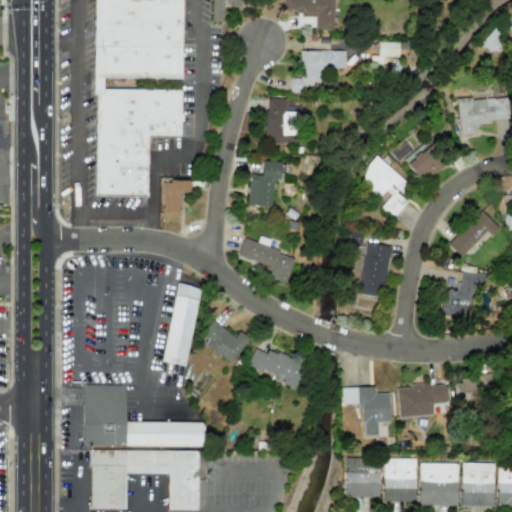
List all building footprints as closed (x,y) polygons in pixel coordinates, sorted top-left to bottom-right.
[(179,78),(179,0),(91,0),(91,95),(93,95),(93,195),(145,196),(145,136),(178,136),(178,89),(101,89),(101,77),(179,78)] [(222,21),(221,2),(228,2),(229,7),(236,7),(235,0),(210,0),(211,21),(222,21)] [(331,0),(283,0),(283,11),(314,12),(313,29),(331,30),(331,0)] [(481,35),(480,50),(499,50),(499,28),(488,28),(488,35),(481,35)] [(376,56),(369,55),(369,64),(382,64),(382,56),(396,56),(396,42),(376,41),(376,56)] [(343,68),(343,50),(299,50),(299,77),(287,77),(287,92),(309,92),(309,81),(323,81),(323,68),(343,68)] [(505,96),(454,100),(457,135),(474,133),(474,122),(507,120),(505,96)] [(402,160),(421,183),(445,163),(427,141),(402,160)] [(355,180),(377,197),(379,194),(385,199),(379,206),(392,216),(406,200),(397,193),(406,182),(375,157),(355,180)] [(278,162),(259,161),(258,175),(247,174),(245,205),(269,206),(270,181),(277,181),(278,162)] [(160,212),(177,212),(178,192),(187,192),(187,181),(161,180),(160,212)] [(511,189),(510,189),(511,215),(503,215),(503,227),(511,227),(511,189)] [(489,236),(496,227),(477,209),(445,244),(459,257),(483,231),(489,236)] [(284,283),(292,255),(240,239),(236,255),(268,265),(264,277),(284,283)] [(388,246),(363,241),(355,294),(380,298),(388,246)] [(471,285),(482,287),(483,274),(458,271),(456,290),(440,288),(437,315),(467,319),(471,285)] [(503,299),(511,297),(511,299),(511,298),(511,278),(498,282),(503,299)] [(196,287),(172,283),(160,362),(184,365),(196,287)] [(247,338),(237,330),(232,337),(210,319),(199,332),(208,340),(204,344),(227,362),(247,338)] [(244,366),(295,386),(304,365),(253,345),(244,366)] [(459,375),(459,382),(452,383),(452,399),(492,397),(491,374),(459,375)] [(430,415),(429,402),(446,401),(445,383),(394,386),(396,417),(430,415)] [(122,385),(80,385),(80,445),(201,445),(201,422),(122,421),(122,385)] [(386,392),(372,392),(372,386),(339,387),(339,406),(361,405),(361,435),(375,434),(375,422),(387,421),(386,392)] [(87,508),(123,509),(123,473),(165,473),(165,509),(195,509),(195,450),(88,449),(87,508)] [(377,459),(342,458),(341,496),(376,497),(377,459)] [(412,501),(413,458),(381,458),(380,500),(412,501)] [(416,505),(454,505),(455,463),(416,462),(416,505)] [(458,505),(490,506),(491,463),(459,462),(458,505)] [(511,465),(494,465),(493,506),(511,506),(511,465)]
